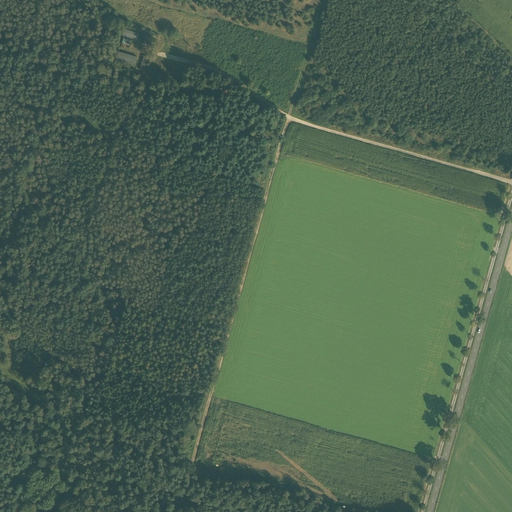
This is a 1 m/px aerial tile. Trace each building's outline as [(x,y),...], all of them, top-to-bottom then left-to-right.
[(138,40),(140,33),(124,28),(122,35),(138,40)] [(154,36),(147,34),(144,42),(151,44),(154,36)] [(130,40),(123,38),(121,46),(123,47),(124,46),(130,48),(131,43),(129,42),(130,40)] [(116,59),(135,65),(138,55),(118,50),(116,59)] [(148,56),(143,54),(139,67),(145,69),(148,56)]
